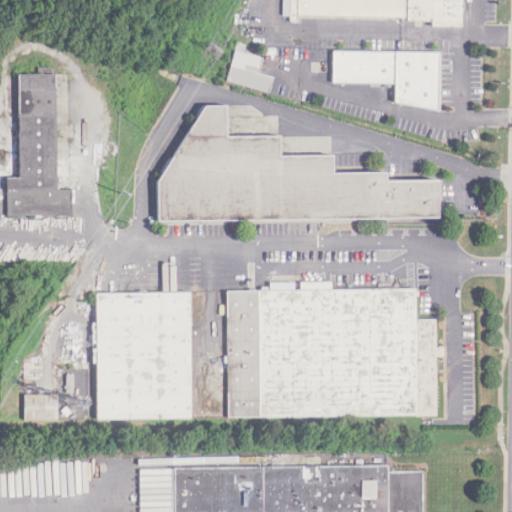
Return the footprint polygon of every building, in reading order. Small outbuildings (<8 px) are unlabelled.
[(459,22),(459,0),(295,0),(295,18),(459,22)] [(256,74),(261,57),(235,51),(227,82),(269,92),(273,78),(256,74)] [(392,83),(393,102),(437,110),(437,53),(331,52),(331,82),(392,83)] [(16,178),(5,178),(5,217),(68,216),(68,190),(54,190),(53,75),(16,75),(16,178)] [(156,221),(435,221),(435,180),(382,180),(382,173),(330,173),(330,156),(278,156),(278,136),(226,136),(226,106),(199,106),(156,191),(156,221)] [(226,291),(227,418),(436,415),(434,320),(414,320),(414,289),(331,290),(331,283),(300,284),(300,285),(269,286),(269,291),(226,291)] [(94,294),(95,419),(189,419),(188,293),(94,294)] [(23,420),(59,420),(59,395),(23,395),(23,420)] [(173,467),(173,511),(422,511),(422,472),(387,472),(387,467),(173,467)]
